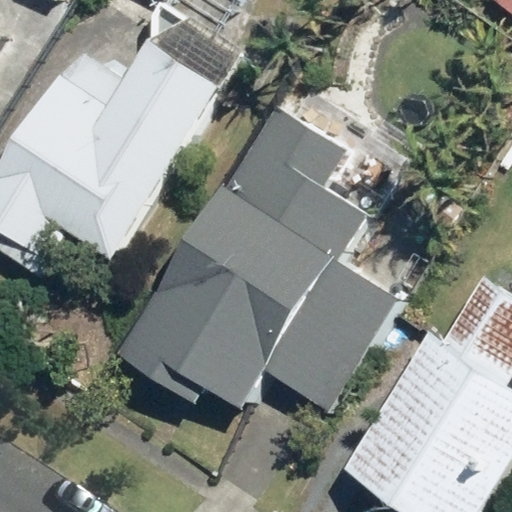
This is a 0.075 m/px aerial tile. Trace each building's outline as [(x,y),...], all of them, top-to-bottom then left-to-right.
[(511,0),(503,0),(501,5),(511,10),(511,0)] [(0,68),(17,42),(0,31),(0,68)] [(167,45),(141,85),(102,59),(86,83),(78,78),(0,193),(0,224),(5,228),(63,266),(82,237),(125,265),(239,92),(167,45)] [(365,155),(290,109),(132,360),(211,409),(220,394),(260,419),(285,381),(344,418),(417,302),(358,265),(388,219),(342,191),(365,155)] [(448,336),(357,475),(414,511),(503,511),(511,499),(511,286),(504,281),(461,345),(448,336)]
